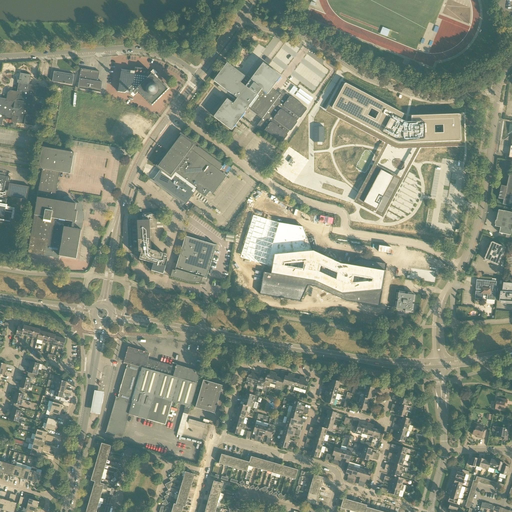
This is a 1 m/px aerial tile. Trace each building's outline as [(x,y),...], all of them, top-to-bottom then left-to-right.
[(312,101),(334,66),(317,55),(293,94),(297,97),(298,96),(301,97),(302,95),(312,101)] [(263,63),(250,81),(250,80),(245,87),(240,83),(243,80),(242,80),(245,77),(227,63),(214,81),(231,94),(237,99),(233,104),(230,101),(230,102),(227,99),(214,117),(231,130),(244,113),(249,107),(263,118),(257,126),(264,131),(264,133),(280,144),(281,144),(287,136),(287,134),(289,131),(291,131),(297,124),(296,122),(298,119),(300,119),(302,116),(307,110),(307,108),(291,97),(290,97),(283,92),(279,96),(275,93),(276,92),(273,89),(272,91),(271,90),(281,77),(263,63)] [(81,69),(78,89),(101,93),(102,82),(98,82),(100,72),(81,69)] [(135,71),(122,70),(118,92),(125,93),(129,89),(130,90),(128,92),(131,95),(133,93),(135,95),(138,92),(152,106),(168,90),(152,73),(149,76),(135,74),(135,71)] [(54,71),(52,82),(72,85),(74,75),(54,71)] [(0,125),(2,126),(4,117),(12,118),(11,122),(34,126),(37,109),(42,110),(43,105),(33,103),(34,97),(44,99),(46,88),(39,87),(39,85),(36,85),(36,86),(29,85),(31,75),(20,73),(19,80),(18,80),(17,83),(19,83),(17,92),(11,91),(11,92),(9,93),(8,93),(7,99),(0,98),(0,125)] [(294,89),(300,81),(296,78),(290,86),(294,89)] [(462,114),(411,116),(411,122),(407,122),(405,122),(401,120),(404,114),(398,111),(343,82),(342,82),(341,82),(341,83),(327,108),(327,109),(327,110),(328,110),(329,111),(394,145),(396,146),(398,147),(400,147),(462,145),(463,145),(463,144),(464,144),(464,143),(463,116),(463,115),(463,114),(462,114)] [(314,126),(314,141),(324,141),(324,126),(314,126)] [(185,139),(181,135),(178,140),(177,140),(158,166),(173,178),(177,173),(197,188),(196,190),(202,195),(206,189),(213,194),(227,176),(219,171),(223,166),(193,144),(193,145),(192,144),(193,144),(185,138),(185,139)] [(69,203),(55,200),(60,172),(70,174),(74,153),(42,147),(38,168),(42,169),(28,253),(45,256),(59,258),(60,256),(76,259),(83,221),(82,221),(79,216),(80,216),(80,215),(80,214),(80,213),(80,212),(80,211),(79,211),(79,210),(78,210),(77,210),(77,209),(76,210),(75,210),(76,204),(69,203)] [(361,206),(362,206),(381,216),(400,181),(400,180),(381,170),(380,170),(361,206)] [(8,191),(4,190),(6,177),(0,175),(0,223),(9,225),(12,206),(6,205),(6,204),(7,204),(8,204),(9,204),(9,203),(10,203),(10,202),(10,201),(10,200),(10,199),(9,199),(8,198),(3,197),(3,196),(27,200),(29,187),(9,183),(8,191)] [(503,199),(502,204),(511,206),(511,175),(509,175),(506,187),(501,186),(498,198),(503,199)] [(165,183),(162,187),(188,206),(191,202),(165,183)] [(194,205),(191,209),(203,218),(206,214),(194,205)] [(459,240),(463,207),(446,206),(445,212),(444,212),(441,237),(459,240)] [(504,211),(498,210),(495,226),(500,227),(499,233),(506,235),(505,238),(509,238),(511,226),(511,212),(504,211)] [(139,252),(139,253),(139,254),(141,254),(139,259),(140,259),(154,264),(151,271),(163,274),(168,259),(164,258),(165,254),(150,250),(151,248),(154,248),(154,244),(151,244),(150,229),(157,228),(156,213),(140,214),(140,221),(137,221),(138,247),(136,247),(136,252),(137,252),(136,252),(139,252)] [(205,218),(212,222),(215,218),(208,214),(205,218)] [(253,215),(240,257),(272,267),(271,273),(264,272),(260,295),(301,302),(308,286),(315,287),(346,301),(379,307),(386,264),(360,259),(348,265),(340,264),(312,251),(303,227),(280,223),(253,215)] [(229,225),(224,232),(241,235),(243,227),(229,225)] [(433,229),(419,228),(419,225),(414,225),(414,232),(433,233),(433,229)] [(202,278),(206,279),(216,245),(185,236),(175,271),(173,270),(171,277),(185,281),(187,282),(189,282),(192,282),(195,283),(198,283),(201,283),(201,282),(202,278)] [(496,265),(498,265),(505,248),(505,247),(492,242),(491,242),(484,259),(484,260),(496,265)] [(495,300),(496,284),(490,283),(490,286),(482,286),(482,282),(476,282),(476,289),(477,289),(477,291),(475,291),(475,298),(483,299),(483,296),(487,296),(486,300),(495,300)] [(511,283),(503,283),(502,292),(500,291),(499,301),(500,301),(500,303),(511,304),(511,283)] [(414,294),(408,293),(409,291),(395,289),(393,308),(396,308),(396,310),(396,309),(402,310),(402,309),(405,309),(405,311),(411,312),(411,310),(413,310),(414,305),(412,304),(413,301),(415,302),(415,301),(414,301),(415,296),(413,295),(414,294)] [(45,332),(40,331),(37,340),(37,341),(38,341),(39,341),(39,340),(43,341),(45,332)] [(60,338),(55,337),(55,336),(53,345),(52,346),(54,347),(55,346),(58,346),(60,338)] [(185,407),(183,413),(188,414),(190,409),(201,372),(177,365),(176,367),(148,359),(150,353),(129,347),(124,363),(129,364),(128,370),(126,369),(119,393),(120,393),(119,398),(116,398),(106,433),(122,437),(129,414),(166,425),(171,406),(174,407),(176,402),(186,405),(185,408),(185,407)] [(30,367),(38,369),(40,364),(30,361),(29,363),(30,364),(30,367)] [(37,375),(38,369),(30,367),(29,370),(27,370),(27,371),(28,372),(28,373),(28,375),(33,377),(34,374),(37,375)] [(252,384),(255,372),(252,372),(251,375),(248,374),(246,382),(248,383),(247,386),(251,387),(252,384)] [(267,386),(269,387),(273,373),(270,372),(269,375),(267,374),(266,376),(265,382),(263,387),(263,389),(266,389),(267,386)] [(269,387),(275,389),(278,377),(276,377),(277,374),(273,373),(269,387)] [(288,386),(292,375),(288,374),(288,377),(285,376),(283,384),(288,386)] [(33,380),(33,377),(28,375),(27,378),(23,377),(22,380),(21,380),(20,380),(20,382),(30,385),(31,380),(33,380)] [(266,376),(263,375),(262,378),(259,377),(257,385),(263,387),(265,382),(266,376)] [(282,387),(283,384),(285,376),(282,375),(281,378),(278,377),(275,389),(281,391),(282,387)] [(300,389),(303,378),(300,377),(299,380),(296,379),(294,387),(300,389)] [(303,378),(300,389),(306,391),(308,383),(306,382),(307,379),(303,378)] [(57,385),(67,388),(67,386),(67,385),(66,385),(67,382),(58,380),(57,385)] [(203,380),(195,408),(214,413),(222,386),(203,380)] [(338,388),(340,382),(332,380),(332,382),(330,382),(329,385),(338,388)] [(28,390),(30,385),(20,382),(19,383),(20,384),(21,385),(19,390),(25,392),(26,389),(28,390)] [(337,394),(338,388),(329,385),(328,389),(330,389),(329,391),(337,394)] [(374,391),(374,388),(365,386),(364,389),(366,389),(365,392),(374,394),(375,391),(374,391)] [(23,400),(25,392),(19,390),(18,393),(15,392),(15,396),(14,395),(13,396),(13,397),(23,400)] [(63,396),(64,393),(55,390),(54,396),(64,399),(64,397),(64,396),(63,396)] [(94,390),(91,412),(100,414),(103,392),(94,390)] [(337,394),(329,391),(328,394),(327,393),(326,397),(335,399),(338,400),(340,395),(337,394)] [(373,398),(374,394),(365,392),(364,395),(362,394),(360,395),(360,397),(369,400),(371,400),(372,397),(373,398)] [(243,395),(242,398),(256,402),(258,396),(254,395),(249,394),(247,393),(246,396),(243,395)] [(409,400),(394,396),(393,395),(392,399),(400,401),(399,404),(401,404),(407,406),(409,400)] [(369,400),(360,397),(358,396),(357,402),(360,403),(369,405),(370,402),(368,402),(369,400)] [(21,406),(23,400),(13,397),(12,399),(13,400),(13,403),(14,404),(13,406),(19,408),(20,405),(21,406)] [(333,405),(335,399),(326,397),(325,400),(326,400),(326,403),(333,405)] [(244,405),(247,406),(253,408),(256,409),(258,403),(256,402),(242,398),(241,402),(244,403),(243,405),(244,405)] [(499,411),(504,412),(505,406),(504,406),(505,404),(507,404),(508,400),(498,398),(497,402),(496,401),(495,409),(499,410),(499,411)] [(51,407),(62,410),(63,405),(60,404),(61,401),(54,399),(53,402),(51,407)] [(301,406),(302,403),(294,401),(292,407),(303,410),(304,407),(301,406)] [(368,409),(369,405),(360,403),(358,409),(363,410),(366,411),(366,408),(368,409)] [(409,406),(407,406),(401,404),(400,407),(392,404),(392,407),(407,412),(409,406)] [(18,411),(19,408),(13,406),(13,409),(12,409),(11,409),(11,411),(12,411),(11,414),(20,417),(21,411),(18,411)] [(51,407),(49,415),(56,417),(57,415),(60,416),(62,410),(51,407)] [(303,413),(303,410),(292,407),(291,412),(299,415),(299,412),(303,413)] [(406,418),(407,412),(392,407),(391,411),(399,413),(398,416),(403,417),(406,418)] [(250,413),(246,412),(236,409),(235,412),(238,413),(237,415),(245,418),(247,418),(249,413),(250,413)] [(327,417),(335,419),(337,413),(327,410),(327,414),(328,414),(327,417)] [(291,412),(288,412),(286,417),(289,418),(298,421),(300,421),(301,418),(298,417),(299,415),(291,412)] [(55,420),(56,417),(49,415),(47,423),(57,426),(58,421),(55,420)] [(233,417),(232,420),(243,423),(245,418),(237,415),(236,418),(233,417)] [(333,425),(335,419),(327,417),(326,419),(325,419),(324,422),(333,425)] [(206,424),(189,419),(188,423),(205,428),(206,424)] [(246,424),(243,423),(232,420),(231,424),(234,425),(234,427),(242,429),(244,430),(246,424)] [(333,425),(324,422),(317,420),(317,423),(324,426),(324,428),(327,429),(332,430),(335,431),(336,426),(333,425)] [(258,425),(256,424),(253,432),(256,433),(255,436),(258,437),(261,426),(262,422),(259,421),(258,425)] [(362,422),(359,421),(356,421),(355,426),(353,433),(356,434),(361,436),(362,434),(364,426),(362,425),(362,422)] [(413,426),(409,425),(398,422),(397,425),(401,426),(400,429),(408,431),(408,430),(411,432),(413,426)] [(41,427),(41,430),(47,432),(48,430),(55,432),(57,426),(47,423),(45,428),(41,427)] [(293,428),(293,426),(286,423),(284,429),(295,432),(296,429),(293,428)] [(368,435),(371,424),(367,423),(367,427),(364,426),(362,434),(368,435)] [(472,435),(477,436),(477,437),(483,439),(486,430),(483,429),(483,428),(484,425),(474,423),(473,426),(475,427),(474,431),(473,430),(472,435)] [(373,437),(376,429),(373,428),(374,425),(371,424),(368,435),(373,437)] [(263,434),(265,435),(267,427),(261,426),(258,437),(262,438),(263,434)] [(506,429),(498,427),(493,426),(492,431),(496,432),(495,437),(501,438),(501,437),(503,437),(503,439),(507,440),(509,430),(505,430),(506,429)] [(240,435),(242,429),(234,427),(233,430),(230,429),(229,432),(240,435)] [(273,429),(267,427),(265,435),(267,436),(267,437),(268,437),(268,439),(270,440),(273,429)] [(327,429),(324,428),(319,427),(318,429),(315,428),(314,432),(325,435),(327,429)] [(379,439),(382,428),(379,427),(378,430),(376,429),(373,437),(379,439)] [(47,432),(41,430),(37,429),(36,435),(53,440),(54,437),(47,435),(48,432),(47,432)] [(406,437),(408,431),(400,429),(399,431),(396,430),(395,434),(406,437)] [(324,441),(325,435),(314,432),(313,435),(317,436),(316,438),(324,441)] [(345,434),(344,436),(342,444),(343,444),(345,441),(346,438),(350,440),(351,436),(345,434)] [(404,443),(406,437),(395,434),(394,437),(397,438),(396,440),(404,443)] [(289,440),(290,437),(282,435),(280,441),(291,444),(292,441),(289,440)] [(324,441),(316,438),(315,441),(312,440),(311,443),(322,446),(324,447),(325,446),(326,446),(326,444),(326,442),(324,441)] [(44,445),(45,443),(34,440),(33,445),(50,450),(51,447),(44,445)] [(320,452),(322,446),(311,443),(310,446),(313,447),(313,450),(320,452)] [(31,450),(32,450),(42,453),(42,450),(49,452),(50,450),(33,445),(30,444),(28,449),(31,450)] [(406,455),(408,449),(397,445),(396,449),(399,450),(398,452),(406,455)] [(337,460),(341,449),(334,447),(332,455),(335,456),(334,459),(337,460)] [(345,463),(349,464),(353,449),(347,447),(346,451),(344,459),(346,459),(345,463)] [(374,456),(374,453),(371,452),(372,449),(364,447),(363,453),(374,456)] [(344,459),(346,451),(341,449),(337,460),(341,461),(341,458),(344,459)] [(41,455),(42,453),(32,450),(31,450),(30,455),(40,458),(47,460),(48,457),(41,455)] [(319,458),(320,452),(313,450),(312,452),(309,451),(308,455),(319,458)] [(404,460),(406,455),(398,452),(397,455),(394,454),(393,457),(404,460)] [(373,459),(374,456),(363,453),(361,459),(369,461),(369,458),(373,459)] [(403,466),(404,460),(393,457),(392,460),(395,461),(395,464),(403,466)] [(476,467),(476,466),(478,459),(472,457),(471,460),(468,460),(466,466),(469,467),(469,465),(476,467)] [(476,466),(482,468),(484,460),(478,458),(478,459),(476,466)] [(489,468),(495,470),(497,461),(491,459),(490,461),(489,468)] [(490,461),(484,460),(482,468),(488,470),(489,468),(490,461)] [(495,470),(500,471),(501,471),(503,465),(503,463),(497,461),(495,470)] [(405,467),(403,466),(395,464),(394,466),(391,465),(390,469),(401,472),(404,473),(405,467)] [(351,478),(354,467),(348,465),(346,473),(348,474),(347,477),(351,478)] [(500,474),(499,477),(505,479),(506,476),(509,467),(503,465),(501,471),(500,471),(500,474)] [(366,471),(365,470),(366,468),(360,466),(360,469),(357,477),(360,477),(359,481),(362,482),(366,471)] [(360,469),(354,467),(351,478),(354,479),(355,476),(357,477),(360,469)] [(399,477),(401,472),(390,469),(389,472),(392,473),(391,475),(395,477),(395,476),(399,477)] [(464,480),(465,478),(466,474),(468,475),(469,472),(463,470),(462,473),(457,472),(455,478),(464,480)] [(369,480),(371,472),(366,471),(362,482),(366,482),(366,479),(369,480)] [(36,472),(33,482),(38,483),(38,484),(41,473),(36,472)] [(395,476),(395,477),(395,479),(385,476),(384,479),(402,484),(403,479),(399,477),(395,476)] [(462,486),(464,480),(455,478),(453,484),(462,486)] [(402,485),(402,484),(384,479),(383,483),(393,486),(392,488),(400,490),(402,491),(404,492),(406,486),(404,485),(402,485)] [(460,493),(462,486),(453,484),(451,490),(460,493)] [(400,490),(392,488),(391,491),(382,488),(381,491),(398,496),(400,490)] [(458,499),(460,493),(451,490),(450,496),(458,499)] [(9,511),(14,495),(11,494),(9,501),(6,500),(4,510),(9,511)] [(8,511),(14,511),(17,503),(14,503),(16,495),(14,495),(9,511),(8,511)] [(458,499),(450,496),(448,502),(450,503),(459,505),(460,500),(458,499)] [(40,502),(37,501),(29,499),(28,504),(38,507),(40,502)] [(359,511),(362,504),(357,503),(355,511),(354,511),(359,511)] [(457,511),(459,505),(450,503),(448,509),(450,510),(450,509),(457,511)]
